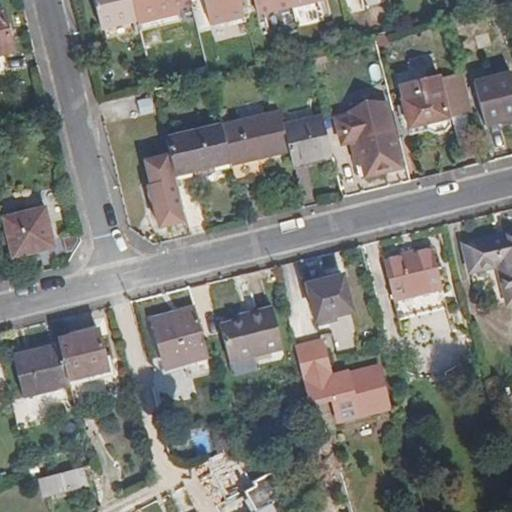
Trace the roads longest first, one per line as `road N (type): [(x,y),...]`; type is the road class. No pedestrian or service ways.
road 1 (residential): [(511,183),(115,280)]
road 2 (residential): [(48,0),(115,280)]
